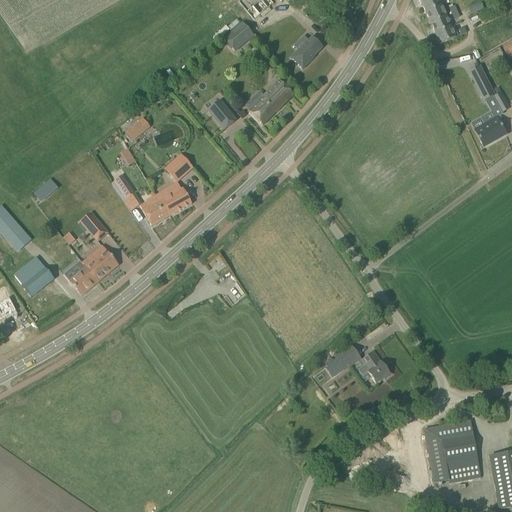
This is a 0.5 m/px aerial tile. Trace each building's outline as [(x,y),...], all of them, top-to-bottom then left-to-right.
[(271,0),(235,0),(253,21),(274,3),(271,0)] [(438,0),(419,0),(439,46),(455,38),(438,0)] [(469,8),(471,14),(483,9),(480,3),(469,8)] [(449,9),(451,15),(457,12),(455,7),(449,9)] [(457,12),(451,15),(454,21),(459,18),(457,12)] [(478,17),(481,24),(492,19),(489,12),(478,17)] [(223,39),(234,53),(253,37),(241,24),(223,39)] [(458,31),(460,36),(466,34),(464,28),(458,31)] [(297,51),(290,59),(302,71),(313,59),(314,58),(313,58),(322,48),(311,38),(298,52),(297,51)] [(511,57),(511,44),(503,49),(508,59),(511,57)] [(494,96),(479,67),(468,73),(483,101),(494,96)] [(303,75),(296,78),(302,90),(309,87),(303,75)] [(248,112),(262,126),(293,96),(278,81),(248,112)] [(500,93),(492,98),(501,113),(509,109),(500,93)] [(207,111),(223,131),(236,121),(219,101),(207,111)] [(506,136),(496,119),(484,126),(480,119),(470,124),(482,147),(495,140),(496,141),(506,136)] [(133,127),(125,134),(131,142),(140,135),(133,127)] [(164,170),(169,176),(176,184),(193,169),(180,155),(164,170)] [(121,177),(114,182),(126,199),(133,194),(121,177)] [(51,179),(33,193),(40,202),(58,189),(51,179)] [(149,208),(142,212),(151,228),(191,205),(182,189),(180,190),(178,186),(168,191),(167,190),(154,197),(151,199),(146,202),(149,208)] [(0,208),(0,234),(16,253),(31,240),(2,207),(0,208)] [(91,214),(80,223),(90,234),(100,226),(91,214)] [(69,233),(63,237),(69,245),(75,241),(69,233)] [(85,269),(68,282),(81,298),(118,266),(105,252),(95,260),(92,256),(82,264),(84,266),(83,267),(85,269)] [(35,273),(21,285),(31,298),(46,287),(53,280),(43,267),(35,273)] [(0,302),(0,318),(5,316),(6,317),(15,313),(4,290),(0,292),(0,300),(1,302),(0,302)] [(335,359),(344,371),(358,361),(349,348),(335,359)] [(358,371),(362,377),(367,373),(375,384),(383,379),(384,381),(391,375),(386,368),(384,369),(380,363),(380,364),(372,354),(360,363),(363,367),(358,371)] [(424,431),(426,441),(433,484),(449,481),(449,485),(480,479),(470,423),(424,431)] [(511,452),(488,457),(497,511),(511,509),(511,452)] [(402,511),(403,503),(383,499),(362,497),(361,511),(402,511)]
